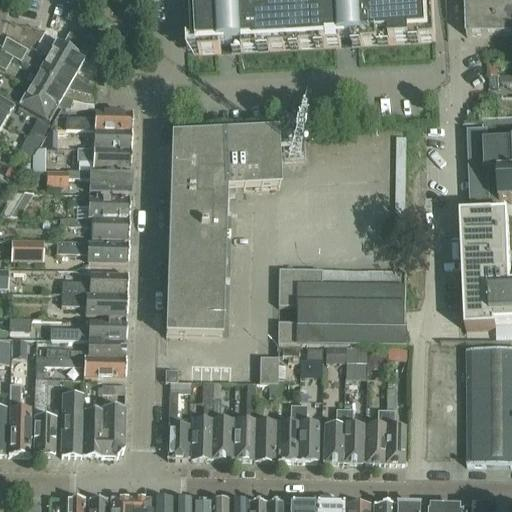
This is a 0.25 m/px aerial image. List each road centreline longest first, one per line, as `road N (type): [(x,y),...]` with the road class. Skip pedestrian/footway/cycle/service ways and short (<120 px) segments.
road 1 (residential): [(444,211),(442,75),(158,89)]
road 2 (residential): [(141,486),(158,89)]
road 3 (tertiary): [(511,493),(141,486)]
road 4 (unknown): [(415,491),(423,330),(444,211)]
road 5 (tertiary): [(141,486),(0,480)]
